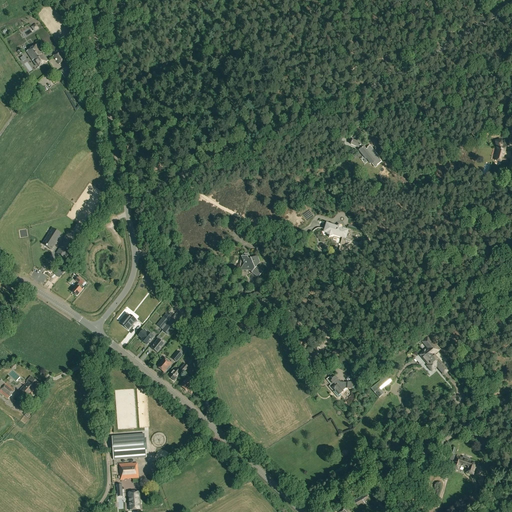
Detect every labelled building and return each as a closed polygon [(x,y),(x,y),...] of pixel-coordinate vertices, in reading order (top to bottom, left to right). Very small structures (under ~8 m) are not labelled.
[(49,61),(37,45),(26,52),(38,69),(49,61)] [(53,57),(59,65),(66,59),(60,51),(53,57)] [(65,78),(72,72),(68,67),(60,72),(65,78)] [(374,162),(377,165),(382,161),(370,146),(366,149),(362,144),(352,141),(351,145),(361,149),(359,150),(366,159),(366,158),(371,164),(374,162)] [(501,146),(500,142),(495,143),(497,151),(495,160),(508,164),(509,160),(502,158),(505,147),(501,146)] [(346,234),(347,234),(348,230),(341,227),(340,228),(339,226),(337,227),(337,226),(326,223),(324,229),(327,230),(327,233),(328,236),(329,237),(330,237),(334,235),(345,238),(346,234)] [(46,239),(43,244),(46,246),(46,247),(47,247),(48,247),(51,249),(55,244),(54,243),(56,241),(59,237),(51,232),(48,236),(46,239)] [(66,240),(60,249),(68,254),(73,245),(66,240)] [(50,250),(46,260),(51,263),(56,253),(50,250)] [(256,257),(250,259),(249,258),(247,259),(247,258),(240,257),(242,258),(244,264),(242,267),(243,271),(250,272),(251,274),(257,279),(262,273),(256,268),(254,270),(252,266),(258,263),(256,257)] [(85,282),(79,277),(75,281),(79,284),(72,292),(77,296),(82,290),(81,289),(83,287),(82,286),(85,282)] [(123,325),(129,330),(136,321),(130,316),(127,313),(120,321),(121,321),(120,322),(123,325)] [(166,314),(157,325),(162,329),(171,318),(166,314)] [(173,318),(165,328),(170,332),(178,322),(173,318)] [(321,334),(328,328),(324,324),(317,330),(321,334)] [(153,337),(147,332),(146,333),(143,330),(138,336),(142,339),(141,340),(147,345),(153,337)] [(158,340),(151,349),(157,353),(164,344),(160,340),(161,338),(159,336),(156,338),(158,340)] [(428,348),(420,355),(428,365),(427,366),(429,369),(430,368),(432,370),(436,367),(443,375),(447,371),(433,354),(438,350),(427,337),(422,342),(428,348)] [(306,343),(303,339),(295,343),(298,348),(306,343)] [(174,356),(172,358),(174,360),(176,362),(177,361),(181,356),(182,355),(178,351),(174,356)] [(169,366),(171,364),(164,358),(157,367),(164,373),(166,370),(167,371),(170,367),(169,366)] [(181,373),(175,368),(168,376),(174,381),(181,373)] [(13,382),(15,380),(18,384),(23,379),(16,372),(9,378),(13,382)] [(187,377),(180,386),(191,395),(195,390),(191,387),(195,383),(194,382),(196,379),(192,375),(189,379),(187,377)] [(338,379),(336,377),(335,377),(334,376),(331,378),(329,377),(326,380),(331,385),(332,384),(334,386),(332,388),(333,389),(332,391),(333,392),(335,391),(339,396),(347,389),(350,389),(352,389),(353,382),(349,382),(346,382),(346,383),(340,382),(337,380),(338,379)] [(36,390),(40,385),(31,377),(26,382),(27,382),(21,390),(28,397),(35,389),(36,390)] [(388,378),(373,390),(378,396),(393,384),(388,378)] [(6,383),(0,391),(0,392),(8,399),(15,390),(6,383)] [(144,435),(112,437),(114,460),(146,457),(144,435)] [(456,457),(452,469),(458,471),(459,466),(467,468),(466,473),(472,475),(476,465),(470,463),(470,462),(471,459),(463,456),(462,459),(456,457)] [(119,465),(120,481),(124,480),(124,478),(132,478),(137,478),(136,464),(132,464),(119,465)] [(140,492),(127,493),(129,511),(141,510),(140,492)]
